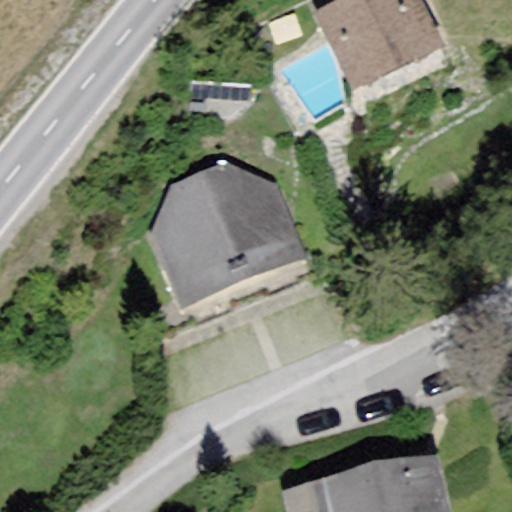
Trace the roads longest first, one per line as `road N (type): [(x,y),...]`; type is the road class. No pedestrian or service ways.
road 1 (residential): [(511,295),(289,405),(128,511)]
road 2 (tertiary): [(0,190),(155,0)]
